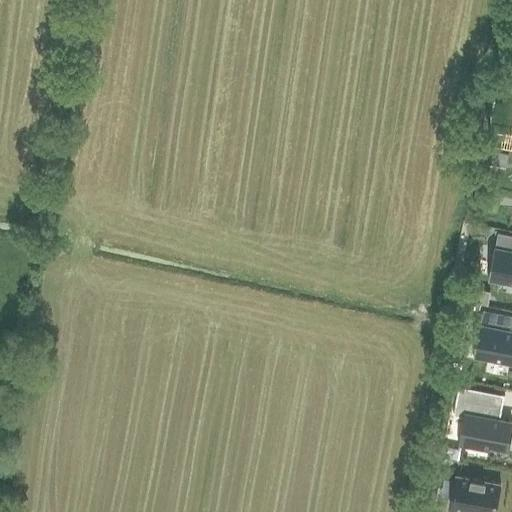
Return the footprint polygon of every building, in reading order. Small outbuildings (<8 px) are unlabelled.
[(508,166),(510,153),(480,148),(478,161),(508,166)] [(496,247),(489,279),(511,282),(511,234),(499,232),(496,247)] [(488,305),(491,290),(457,284),(454,298),(488,305)] [(481,324),(475,356),(511,362),(511,314),(484,309),(481,324)] [(511,422),(500,420),(505,394),(459,385),(454,414),(464,416),(476,419),(470,447),(490,450),(491,444),(508,447),(511,426),(511,422)] [(452,503),(450,511),(477,511),(478,509),(493,511),(494,511),(501,479),(457,470),(450,503),(452,503)]
